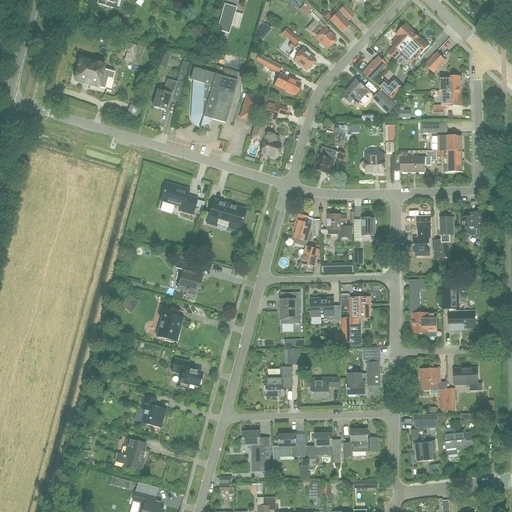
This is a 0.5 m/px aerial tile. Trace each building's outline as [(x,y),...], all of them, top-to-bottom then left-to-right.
[(97,0),(97,4),(105,6),(113,9),(115,3),(116,4),(117,0),(97,0)] [(322,17),(306,3),(299,10),(307,18),(310,15),(317,22),(319,20),(322,17)] [(229,33),(236,7),(224,4),(217,30),(229,33)] [(339,11),(349,21),(355,15),(345,5),(339,11)] [(329,20),(342,33),(350,25),(338,12),(329,20)] [(266,24),(263,27),(269,32),(272,29),(266,24)] [(325,47),(327,49),(336,39),(320,24),(315,29),(311,25),(306,29),(311,33),(311,34),(316,38),(316,39),(319,42),(319,44),(323,48),(325,47)] [(402,52),(418,35),(406,24),(396,35),(399,37),(392,44),(394,47),(389,53),(396,59),(400,54),(402,52)] [(282,34),(292,42),(289,47),(293,51),(297,46),(296,45),(300,40),(286,29),(282,34)] [(429,46),(418,35),(402,52),(400,54),(411,64),(419,56),(429,46)] [(139,65),(145,48),(127,43),(124,50),(127,51),(124,60),(139,65)] [(308,54),(302,49),(293,61),(300,67),(301,66),(307,70),(308,69),(309,70),(312,67),(310,66),(315,60),(308,55),(308,54)] [(437,53),(425,65),(433,73),(446,61),(437,53)] [(258,54),(255,61),(278,73),(281,66),(258,54)] [(74,78),(76,78),(75,81),(105,89),(108,78),(113,80),(115,72),(104,69),(105,65),(81,58),(80,61),(79,60),(77,66),(79,66),(77,73),(76,72),(74,78)] [(371,65),(363,73),(372,81),(383,69),(375,61),(371,65)] [(191,114),(191,116),(191,118),(192,121),(193,123),(195,121),(197,123),(198,124),(200,125),(203,125),(204,125),(206,125),(209,123),(210,121),(212,119),(225,123),(234,93),(237,81),(194,68),(190,80),(194,81),(191,114)] [(186,70),(180,69),(177,80),(183,82),(186,70)] [(275,85),(281,88),(286,91),(285,92),(293,96),(293,95),(295,95),(296,93),(298,94),(300,90),(298,89),(300,84),(280,74),(275,85)] [(388,81),(384,77),(378,84),(390,96),(403,84),(394,76),(388,81)] [(441,91),(461,91),(460,76),(446,76),(446,79),(441,79),(441,91)] [(159,108),(165,110),(169,98),(171,99),(176,82),(167,79),(163,92),(158,90),(153,106),(154,106),(155,108),(157,109),(159,108)] [(350,103),(354,100),(358,104),(369,92),(356,80),(346,92),(346,93),(343,96),(350,103)] [(395,106),(380,91),(374,97),(390,112),(395,106)] [(461,91),(441,91),(437,91),(437,96),(441,96),(441,106),(431,106),(431,113),(445,113),(445,106),(461,106),(461,91)] [(247,96),(240,117),(253,121),(259,100),(247,96)] [(281,103),(264,97),(258,117),(275,123),(278,114),(285,116),(287,108),(280,106),(281,103)] [(395,123),(395,138),(404,138),(403,122),(395,123)] [(347,142),(350,132),(348,131),(349,128),(337,124),(335,132),(342,134),(340,140),(347,142)] [(439,124),(421,124),(421,133),(439,133),(439,124)] [(385,125),(385,141),(394,141),(394,125),(385,125)] [(264,141),(260,154),(268,156),(269,155),(277,158),(281,145),(280,145),(281,141),(278,137),(264,132),(265,129),(256,126),(253,137),(264,141)] [(438,143),(438,151),(462,151),(461,135),(442,135),(442,143),(438,143)] [(394,143),(386,143),(386,154),(394,154),(394,143)] [(335,167),(333,167),(335,161),(332,160),(332,157),(343,161),(344,155),(323,148),(320,156),(319,156),(315,170),(332,175),(335,167)] [(462,172),(462,151),(438,151),(437,151),(437,158),(448,158),(448,165),(444,165),(445,172),(462,172)] [(408,152),(396,152),(395,165),(401,165),(401,172),(425,172),(425,165),(431,165),(431,157),(408,157),(408,152)] [(383,154),(369,154),(369,155),(365,155),(366,162),(365,162),(363,163),(362,164),(361,166),(362,168),(363,169),(364,170),(366,171),(366,172),(373,171),(373,173),(384,173),(384,161),(383,161),(383,154)] [(176,186),(166,183),(163,192),(165,193),(162,201),(180,207),(179,210),(193,214),(197,199),(187,196),(188,191),(175,187),(176,186)] [(213,200),(206,223),(215,225),(217,219),(230,223),(229,228),(239,231),(245,210),(213,200)] [(469,217),(462,217),(462,234),(475,234),(476,239),(484,239),(483,213),(469,213),(469,217)] [(306,223),(308,217),(298,215),(295,226),(298,226),(294,239),(308,242),(312,225),(306,223)] [(340,215),(328,215),(327,235),(338,235),(338,237),(352,238),(353,226),(346,226),(347,216),(340,216),(340,215)] [(431,217),(417,217),(417,229),(418,229),(418,238),(413,238),(413,252),(415,252),(415,256),(424,256),(424,252),(429,252),(429,239),(430,239),(430,230),(431,229),(431,217)] [(441,235),(441,240),(435,240),(435,257),(449,257),(449,242),(451,242),(450,235),(454,235),(454,217),(440,218),(441,235)] [(375,218),(361,219),(362,236),(375,235),(375,218)] [(316,268),(321,250),(318,249),(312,248),(306,246),(301,264),(316,268)] [(178,261),(176,269),(184,271),(181,281),(179,281),(177,289),(186,292),(185,295),(194,298),(197,287),(199,287),(202,275),(196,273),(198,267),(178,261)] [(443,284),(443,309),(449,309),(449,313),(449,331),(459,331),(459,328),(475,328),(475,313),(456,313),(456,309),(458,309),(458,284),(457,284),(457,275),(444,275),(444,284),(443,284)] [(437,314),(428,314),(421,314),(420,290),(425,290),(425,280),(409,280),(410,314),(413,314),(413,334),(428,334),(428,333),(437,332),(437,314)] [(294,300),(280,300),(281,320),(282,324),(301,324),(301,293),(294,293),(294,300)] [(348,296),(343,296),(343,312),(352,312),(352,319),(342,319),(342,332),(342,345),(351,345),(350,324),(360,323),(360,317),(368,317),(368,309),(370,309),(370,305),(370,298),(348,299),(348,296)] [(334,297),(310,298),(311,317),(334,316),(335,320),(341,320),(341,306),(334,306),(334,297)] [(180,310),(160,305),(158,315),(162,316),(157,337),(176,342),(182,318),(178,317),(180,310)] [(373,335),(373,344),(387,344),(387,335),(373,335)] [(288,349),(289,365),(299,365),(299,349),(288,349)] [(174,359),(171,372),(182,375),(179,387),(187,389),(188,384),(197,387),(201,373),(187,369),(188,363),(174,359)] [(365,395),(365,385),(368,385),(368,386),(380,386),(379,363),(367,363),(367,374),(362,374),(348,374),(348,383),(348,395),(365,395)] [(266,376),(266,385),(267,397),(284,397),(284,388),(292,388),(292,376),(292,367),(280,368),(281,376),(266,376)] [(479,384),(478,369),(454,370),(454,386),(470,385),(470,392),(483,392),(482,384),(479,384)] [(440,370),(421,370),(421,377),(423,377),(423,390),(438,390),(440,390),(440,410),(441,410),(441,414),(448,414),(448,411),(448,390),(447,383),(440,383),(440,370)] [(307,388),(312,388),(312,399),(329,399),(329,389),(332,389),(332,387),(340,387),(340,378),(307,379),(307,388)] [(99,381),(96,390),(101,392),(104,383),(99,381)] [(156,399),(145,396),(141,409),(145,410),(141,423),(160,429),(166,409),(154,406),(156,399)] [(504,407),(503,397),(496,398),(496,407),(504,407)] [(416,430),(411,430),(411,431),(414,449),(416,449),(417,452),(413,452),(414,453),(416,453),(417,453),(418,462),(417,462),(423,462),(423,464),(428,464),(428,461),(434,460),(433,452),(436,451),(435,442),(426,443),(424,429),(439,428),(438,415),(414,416),(415,427),(416,427),(416,430)] [(442,415),(438,418),(440,422),(444,424),(447,420),(446,416),(442,415)] [(444,438),(445,438),(447,455),(457,454),(457,450),(473,448),(472,433),(466,434),(466,430),(456,431),(456,429),(443,430),(444,438)] [(378,437),(368,438),(368,430),(351,430),(351,443),(343,443),(344,457),(352,457),(352,453),(379,452),(378,437)] [(253,433),(243,433),(243,440),(243,445),(244,445),(250,445),(252,445),(252,456),(257,456),(257,471),(270,471),(270,470),(269,439),(269,438),(260,439),(260,433),(253,433)] [(315,434),(315,446),(308,446),(308,461),(316,460),(316,456),(330,456),(330,455),(340,454),(340,443),(332,443),(332,434),(315,434)] [(306,443),(296,444),(296,435),(279,435),(280,447),(273,447),(274,461),(280,460),(280,458),(307,457),(306,443)] [(114,462),(123,464),(131,466),(130,468),(141,471),(143,464),(141,463),(146,445),(127,440),(125,446),(128,447),(125,455),(116,453),(114,462)] [(83,451),(81,457),(87,459),(89,453),(83,451)] [(441,464),(434,465),(436,475),(443,474),(441,464)] [(122,479),(120,487),(129,489),(131,482),(122,479)] [(136,490),(133,501),(144,504),(142,511),(163,511),(160,510),(161,504),(154,502),(156,496),(154,495),(156,488),(138,483),(136,490)] [(220,491),(229,491),(229,494),(234,494),(233,484),(220,485),(220,491)] [(263,498),(263,511),(270,511),(271,510),(276,510),(276,498),(263,498)]
